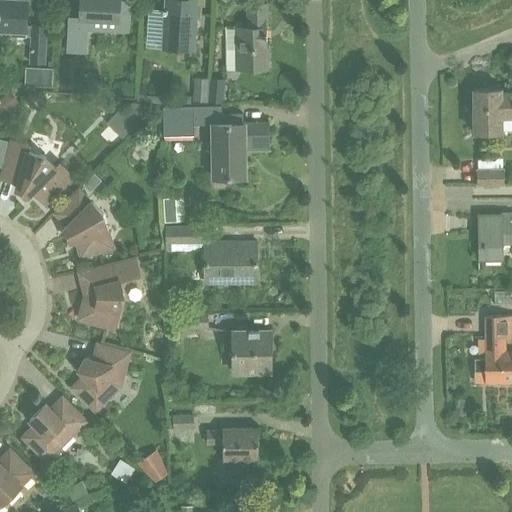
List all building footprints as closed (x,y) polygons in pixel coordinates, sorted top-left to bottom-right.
[(31,35),(29,62),(46,63),(48,24),(31,23),(31,25),(27,25),(28,0),(0,0),(0,29),(11,30),(11,36),(26,37),(26,35),(31,35)] [(80,0),(79,17),(69,17),(67,50),(86,51),(88,19),(119,21),(120,0),(80,0)] [(194,50),(197,0),(165,0),(162,48),(194,50)] [(128,3),(128,32),(137,32),(137,3),(128,3)] [(236,68),(268,68),(267,4),(248,4),(249,27),(236,27),(236,68)] [(60,57),(58,86),(72,86),(74,58),(60,57)] [(53,67),(56,67),(56,60),(48,60),(48,67),(26,66),(25,85),(52,86),(53,67)] [(195,76),(193,100),(207,101),(209,77),(195,76)] [(210,76),(208,101),(223,102),(226,78),(210,76)] [(473,87),(474,109),(468,109),(469,126),(474,126),(474,132),(502,132),(502,116),(511,115),(511,91),(501,91),(501,87),(473,87)] [(2,98),(10,109),(19,102),(11,92),(2,98)] [(164,97),(138,95),(138,101),(164,103),(164,97)] [(154,104),(131,101),(122,110),(136,123),(154,104)] [(194,124),(212,123),(213,177),(245,177),(245,145),(268,144),(268,122),(222,123),(222,106),(164,108),(164,134),(194,133),(194,124)] [(120,108),(106,122),(122,137),(136,123),(122,110),(120,108)] [(37,196),(44,203),(72,175),(59,162),(55,167),(43,155),(27,151),(29,145),(11,140),(4,166),(1,178),(9,180),(17,182),(16,189),(22,191),(27,196),(32,191),(35,193),(37,196)] [(503,169),(478,169),(477,169),(477,184),(504,184),(503,169)] [(94,173),(83,184),(89,191),(101,179),(94,173)] [(80,253),(81,256),(112,247),(103,213),(78,189),(55,212),(61,218),(67,224),(62,229),(67,234),(69,241),(76,239),(79,248),(79,251),(80,253)] [(175,221),(174,197),(163,198),(164,222),(175,221)] [(502,242),(511,242),(511,213),(477,214),(478,230),(482,230),(483,259),(502,258),(502,242)] [(189,241),(189,224),(165,224),(165,239),(165,250),(171,250),(171,241),(189,241)] [(256,240),(210,241),(204,241),(205,250),(205,280),(220,280),(234,280),(257,280),(256,240)] [(82,319),(114,328),(123,295),(119,280),(140,275),(135,257),(79,272),(81,280),(85,295),(83,302),(87,303),(85,308),(82,319)] [(511,303),(511,290),(494,291),(494,303),(511,303)] [(179,328),(208,328),(208,312),(178,312),(179,328)] [(511,380),(511,350),(505,351),(505,335),(511,335),(511,314),(486,315),(486,337),(486,357),(474,357),(474,371),(486,371),(486,381),(511,380)] [(232,371),(271,371),(271,330),(232,330),(232,371)] [(72,386),(95,410),(120,385),(129,352),(97,343),(95,350),(93,360),(86,358),(84,364),(79,370),(84,374),(80,378),(72,386)] [(35,424),(23,436),(46,459),(86,420),(62,396),(50,408),(45,403),(30,419),(35,424)] [(173,428),(194,428),(194,413),(173,414),(173,428)] [(206,444),(222,444),(222,458),(223,458),(223,478),(247,478),(246,458),(259,458),(259,427),(222,427),(222,428),(206,429),(206,444)] [(0,505),(33,472),(10,449),(0,458),(0,505)] [(168,472),(162,460),(146,471),(155,480),(168,472)] [(73,499),(87,491),(81,480),(67,488),(73,499)] [(82,511),(77,501),(54,511),(82,511)]
